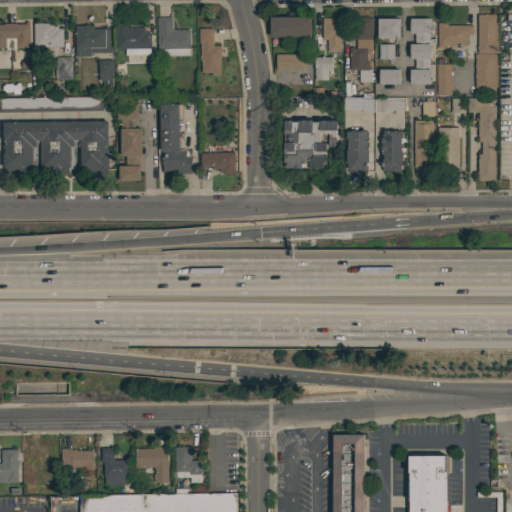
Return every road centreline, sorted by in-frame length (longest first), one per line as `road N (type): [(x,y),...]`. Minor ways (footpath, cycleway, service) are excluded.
road 1 (motorway): [(511,275),(0,276)]
road 2 (motorway): [(0,316),(511,316)]
road 3 (motorway): [(0,351),(364,383)]
road 4 (residential): [(261,206),(0,206)]
road 5 (residential): [(0,425),(259,421)]
road 6 (motorway): [(258,232),(0,249)]
road 7 (residential): [(511,207),(261,206)]
road 8 (residential): [(259,421),(503,396)]
road 9 (residential): [(261,206),(255,67),(236,0)]
road 10 (motorway): [(416,220),(258,232)]
road 11 (motorway): [(364,383),(503,396)]
